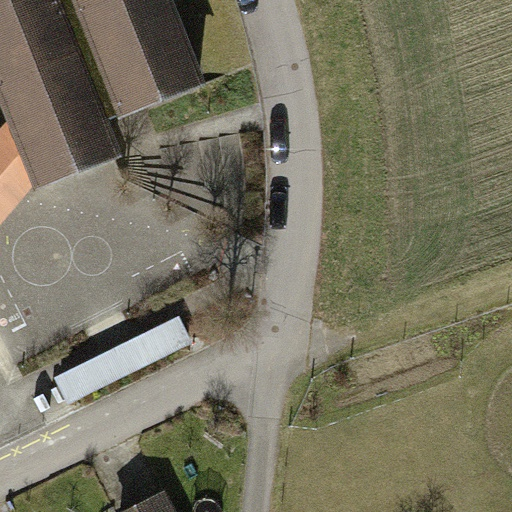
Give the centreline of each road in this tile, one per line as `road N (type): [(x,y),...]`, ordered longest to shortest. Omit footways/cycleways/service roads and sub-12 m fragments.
road 1 (residential): [(0,476),(211,369),(281,355),(300,186),(297,102),(274,0)]
road 2 (track): [(511,279),(281,355)]
